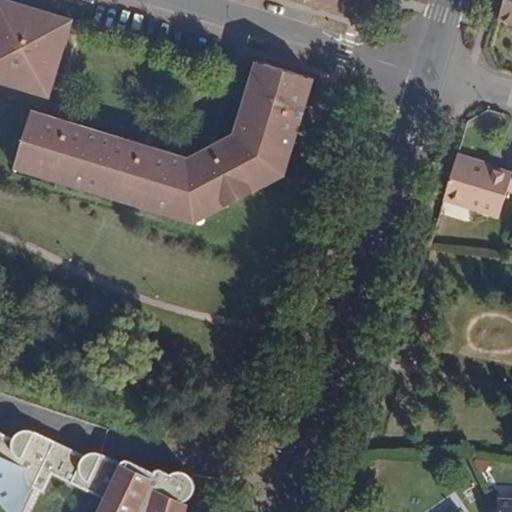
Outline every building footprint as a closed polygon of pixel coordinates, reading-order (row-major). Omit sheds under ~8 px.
[(0,0),(0,76),(46,91),(69,21),(0,0)] [(511,0),(504,0),(499,19),(511,22),(511,0)] [(263,63),(253,60),(245,87),(255,89),(263,63)] [(42,168),(40,176),(56,180),(59,174),(108,189),(109,196),(111,197),(140,208),(142,200),(189,214),(219,199),(223,205),(252,190),(248,183),(276,170),(282,146),(291,148),(312,78),(263,63),(255,89),(245,87),(241,103),(250,105),(241,132),(240,134),(240,137),(228,144),(232,152),(206,166),(202,159),(187,166),(183,166),(185,157),(157,149),(155,157),(124,147),(127,140),(73,124),(70,130),(57,126),(59,120),(30,111),(15,159),(42,168)] [(233,130),(241,132),(250,105),(241,103),(233,130)] [(73,124),(59,120),(57,126),(70,130),(73,124)] [(155,157),(157,149),(127,140),(124,147),(155,157)] [(228,144),(202,159),(206,166),(232,152),(228,144)] [(487,169),(488,166),(488,162),(458,154),(456,160),(487,169)] [(456,160),(444,200),(499,216),(511,176),(511,173),(488,166),(487,169),(456,160)] [(0,501),(5,508),(10,511),(21,511),(34,488),(44,492),(53,473),(103,499),(96,511),(185,511),(188,505),(188,500),(193,495),(196,487),(194,479),(188,473),(181,471),(172,472),(167,470),(162,469),(154,472),(139,464),(128,460),(120,461),(110,455),(98,453),(90,453),(84,455),(41,434),(36,431),(29,431),(23,431),(17,433),(14,438),(0,432),(0,501)] [(34,488),(21,511),(34,511),(44,492),(34,488)] [(498,499),(497,511),(511,511),(511,496),(497,497),(498,499)]
